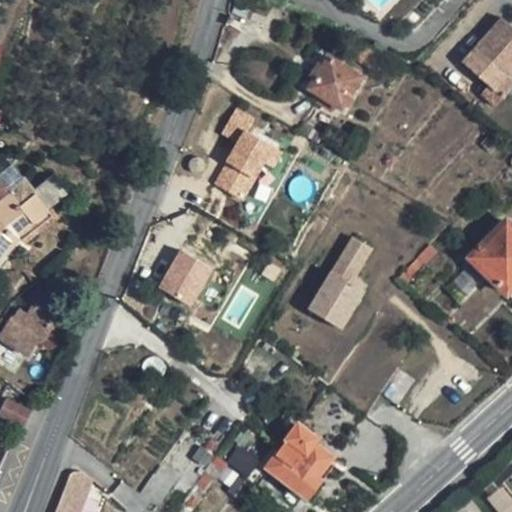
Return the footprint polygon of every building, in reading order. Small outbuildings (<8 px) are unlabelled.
[(273,1),(270,0),(240,0),(236,13),(265,25),(273,1)] [(511,26),(503,18),(463,62),(489,85),(482,93),(496,106),(511,89),(511,78),(510,77),(511,74),(511,26)] [(363,77),(331,57),(312,89),(344,109),(363,77)] [(235,107),(222,134),(235,140),(213,185),(249,202),(276,145),(248,131),(255,116),(235,107)] [(334,142),(303,125),(299,132),(330,149),(334,142)] [(34,195),(11,165),(0,174),(0,258),(4,253),(7,255),(20,237),(18,235),(33,223),(48,211),(35,194),(34,195)] [(511,290),(511,225),(508,222),(473,258),(509,293),(511,290)] [(312,314),(344,332),(366,294),(352,286),(348,283),(352,276),(356,278),(372,251),(354,241),(312,314)] [(432,243),(400,278),(406,283),(438,249),(432,243)] [(176,250),(159,291),(195,306),(212,264),(176,250)] [(348,283),(352,286),(356,278),(352,276),(348,283)] [(41,289),(39,289),(37,289),(35,290),(33,292),(31,295),(22,307),(29,311),(27,315),(18,310),(14,319),(11,317),(7,324),(0,335),(0,338),(27,355),(35,344),(39,343),(41,341),(60,311),(52,306),(56,299),(42,291),(41,289)] [(31,411),(7,399),(0,411),(0,416),(21,426),(23,427),(31,411)] [(320,439),(301,425),(269,467),(311,499),(324,482),(318,477),(334,457),(316,444),(320,439)] [(66,468),(61,460),(42,511),(63,511),(73,483),(68,482),(70,476),(66,474),(66,468)] [(81,511),(95,511),(104,490),(92,485),(81,511)]
